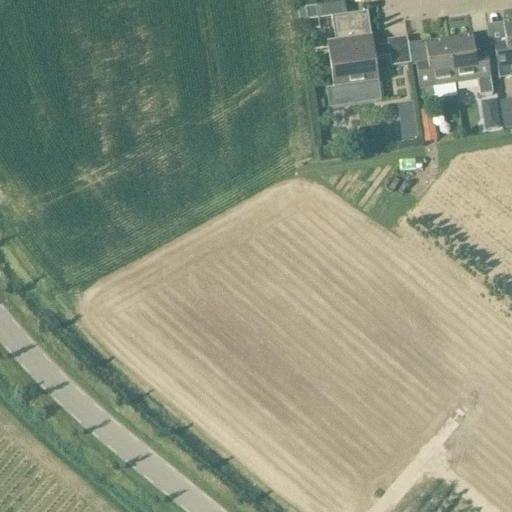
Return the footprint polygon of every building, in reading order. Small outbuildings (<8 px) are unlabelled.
[(297,11),(299,24),(332,19),(335,45),(327,46),(333,90),(377,84),(367,14),(346,17),(344,5),(297,11)] [(511,72),(511,69),(511,26),(500,28),(503,45),(493,47),(499,81),(511,79),(511,72)] [(465,42),(443,45),(449,87),(478,83),(480,98),(492,96),(490,81),(487,58),(475,60),(472,41),(465,42)] [(432,89),(449,87),(443,45),(422,48),(424,65),(415,67),(420,100),(433,98),(432,89)] [(409,65),(407,55),(389,58),(390,68),(409,65)] [(431,112),(419,114),(423,145),(436,143),(431,112)] [(511,114),(500,116),(503,132),(511,130),(511,114)] [(496,117),(482,118),(484,132),(497,130),(496,117)] [(417,141),(416,131),(401,133),(402,143),(417,141)]
